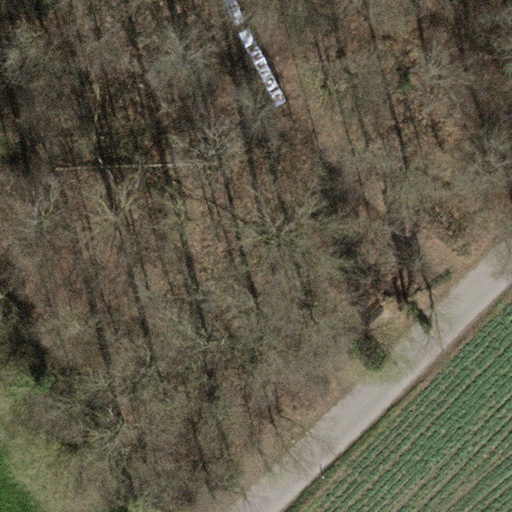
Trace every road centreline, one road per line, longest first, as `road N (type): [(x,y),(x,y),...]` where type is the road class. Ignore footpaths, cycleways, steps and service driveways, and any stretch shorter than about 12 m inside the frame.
road 1 (track): [(475,286),(301,107),(255,0)]
road 2 (unclassified): [(264,511),(511,252)]
